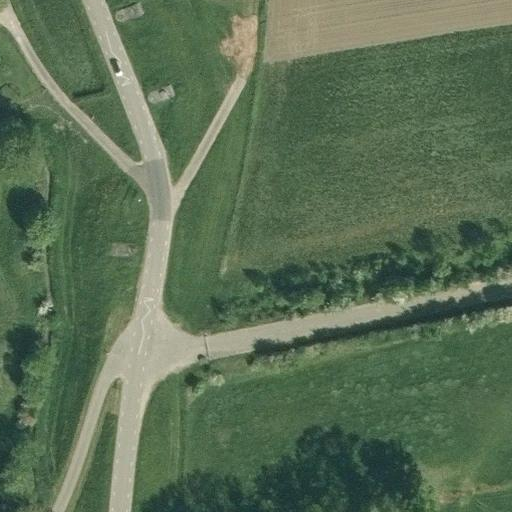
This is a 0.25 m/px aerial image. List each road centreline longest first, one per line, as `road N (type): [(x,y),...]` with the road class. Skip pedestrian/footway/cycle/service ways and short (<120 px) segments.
road 1 (tertiary): [(120,511),(159,193),(136,114),(87,0)]
road 2 (track): [(159,193),(35,68),(2,0)]
